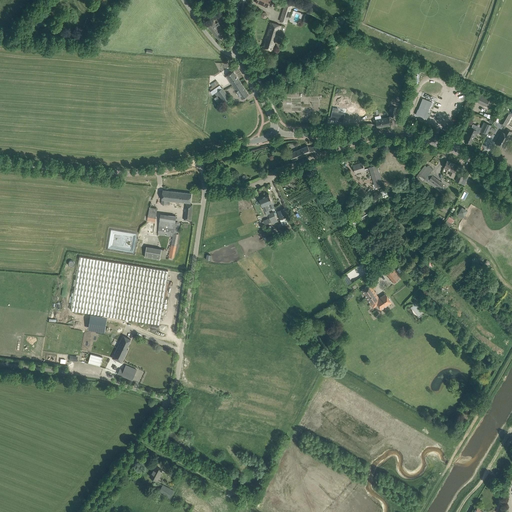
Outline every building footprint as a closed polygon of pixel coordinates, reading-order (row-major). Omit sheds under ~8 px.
[(279,21),(287,23),(292,6),(285,4),(279,21)] [(213,21),(207,26),(219,40),(225,35),(223,32),(224,31),(218,22),(216,24),(213,21)] [(275,24),(270,22),(262,47),(272,51),(275,40),(276,40),(281,26),(275,24)] [(227,76),(233,85),(240,81),(233,71),(228,75),(227,76)] [(220,85),(219,85),(216,81),(210,85),(212,87),(210,88),(211,91),(210,91),(212,95),(216,92),(222,88),(220,85)] [(240,81),(233,85),(242,99),(245,97),(249,95),(240,81)] [(216,92),(224,103),(230,98),(222,88),(216,92)] [(481,94),(477,102),(486,106),(490,108),(493,100),(490,99),(487,97),(484,96),(481,94)] [(214,98),(219,106),(222,104),(217,96),(214,98)] [(428,113),(432,102),(423,98),(418,109),(416,114),(427,119),(429,113),(428,113)] [(332,110),(330,121),(342,123),(343,116),(336,115),(337,111),(332,110)] [(499,122),(505,126),(511,114),(511,113),(506,110),(499,122)] [(375,120),(377,128),(391,125),(389,117),(375,120)] [(481,131),(487,134),(490,125),(484,122),(482,127),(480,131),(481,131)] [(480,131),(481,131),(480,131),(482,127),(479,125),(477,130),(471,128),(465,141),(470,144),(474,134),(475,134),(480,131)] [(495,143),(503,147),(510,136),(509,136),(511,131),(507,128),(504,133),(502,131),(498,139),(495,143)] [(290,154),(293,161),(311,153),(320,151),(318,145),(308,148),(308,146),(290,154)] [(444,168),(454,172),(457,165),(447,160),(444,168)] [(354,170),(355,173),(365,170),(364,167),(362,162),(353,165),(354,170)] [(373,181),(376,188),(383,185),(381,179),(377,169),(376,165),(369,167),(370,171),(373,181)] [(430,179),(427,177),(433,169),(428,165),(425,169),(420,175),(442,193),(443,190),(440,188),(443,184),(432,175),(430,179)] [(456,181),(461,184),(465,174),(460,172),(456,181)] [(161,204),(166,205),(166,204),(169,204),(170,201),(190,203),(191,193),(163,190),(162,195),(161,200),(161,204)] [(272,202),(271,199),(271,198),(269,194),(259,198),(261,203),(262,206),(263,206),(265,211),(274,207),(272,202)] [(184,220),(191,220),(192,205),(186,204),(184,220)] [(457,215),(463,219),(468,210),(463,206),(457,215)] [(147,221),(155,222),(157,209),(149,208),(147,221)] [(277,211),(282,225),(291,222),(288,217),(285,218),(282,209),(277,211)] [(268,214),(272,224),(278,221),(273,212),(268,214)] [(171,246),(168,257),(173,258),(178,234),(177,234),(179,225),(175,224),(176,216),(171,215),(161,214),(158,234),(170,236),(172,237),(171,246)] [(145,257),(160,260),(161,249),(146,246),(145,257)] [(79,257),(71,310),(97,314),(115,317),(159,324),(168,271),(79,257)] [(386,273),(394,283),(399,279),(391,269),(386,273)] [(362,290),(373,308),(378,305),(381,309),(392,302),(386,294),(379,298),(370,285),(362,290)] [(167,322),(175,323),(179,295),(175,294),(175,295),(171,294),(167,322)] [(97,314),(94,329),(112,332),(112,331),(117,332),(118,326),(113,325),(115,317),(97,314)] [(118,345),(118,347),(112,358),(121,362),(128,349),(126,348),(131,339),(123,336),(118,345)] [(136,370),(126,365),(121,375),(132,380),(136,370)] [(154,479),(157,480),(162,470),(155,466),(150,476),(154,479)] [(159,492),(170,498),(174,490),(163,485),(159,492)]
